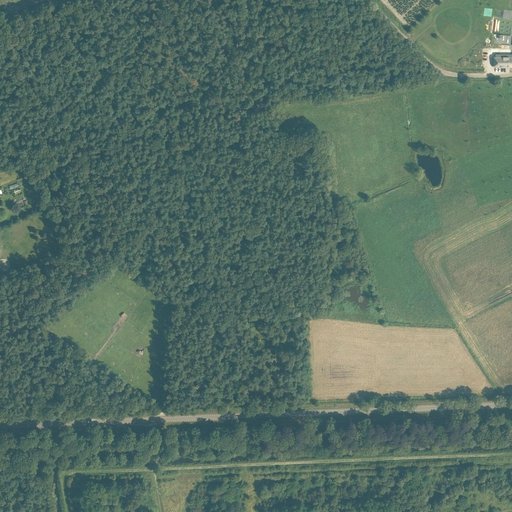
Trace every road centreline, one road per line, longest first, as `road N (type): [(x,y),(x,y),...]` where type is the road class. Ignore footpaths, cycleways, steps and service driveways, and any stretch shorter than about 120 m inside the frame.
road 1 (tertiary): [(0,426),(511,404)]
road 2 (unclassified): [(511,73),(441,70),(368,0)]
